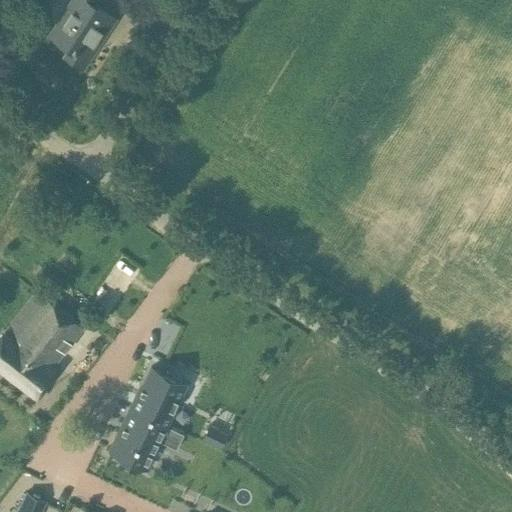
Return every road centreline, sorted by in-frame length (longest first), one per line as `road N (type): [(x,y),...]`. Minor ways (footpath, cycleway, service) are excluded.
road 1 (unclassified): [(511,466),(433,399),(90,169)]
road 2 (unclassified): [(193,0),(90,169)]
